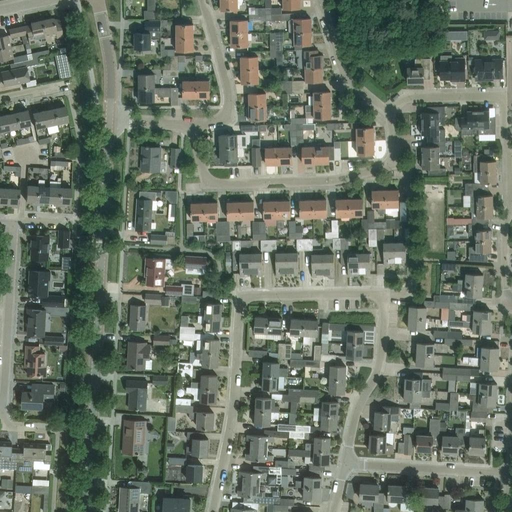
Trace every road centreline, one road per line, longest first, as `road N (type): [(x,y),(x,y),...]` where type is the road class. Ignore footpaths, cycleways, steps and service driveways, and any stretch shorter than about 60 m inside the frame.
road 1 (residential): [(212,511),(234,409),(242,296),(380,295),(380,355),(352,421),(345,463)]
road 2 (unclassified): [(86,511),(109,120)]
road 3 (residential): [(193,126),(209,183),(337,180),(395,164),(389,112)]
road 4 (residential): [(511,297),(504,289),(509,213),(501,97)]
road 5 (residential): [(5,411),(12,226)]
road 6 (residential): [(509,474),(345,463)]
road 7 (residential): [(202,0),(228,89),(227,113),(193,126)]
road 8 (residential): [(389,112),(342,74),(318,0)]
road 9 (unclassified): [(109,120),(97,0)]
